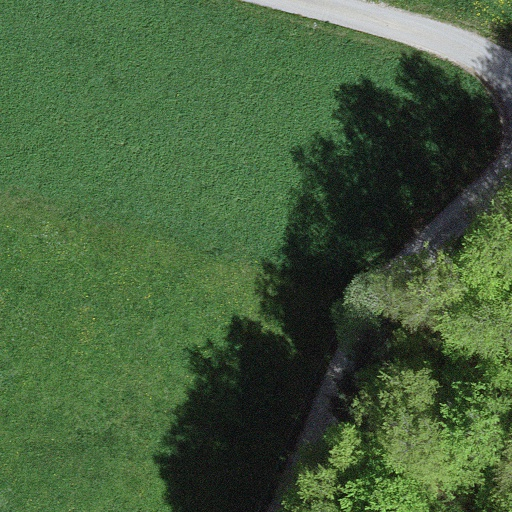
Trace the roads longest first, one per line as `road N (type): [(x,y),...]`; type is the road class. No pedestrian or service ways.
road 1 (track): [(511,163),(360,327),(281,511)]
road 2 (track): [(511,87),(442,34),(304,0)]
